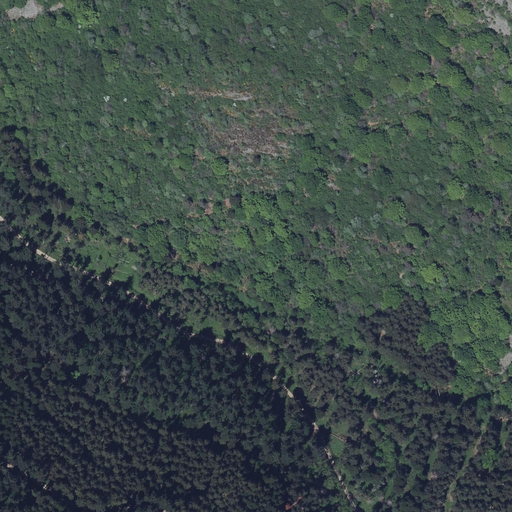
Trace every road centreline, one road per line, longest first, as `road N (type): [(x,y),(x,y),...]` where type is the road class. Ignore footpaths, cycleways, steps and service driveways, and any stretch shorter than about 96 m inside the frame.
road 1 (track): [(351,511),(315,426),(253,356),(182,331),(22,247),(0,223)]
road 2 (track): [(511,327),(399,275),(475,392),(473,421),(432,477),(419,511)]
